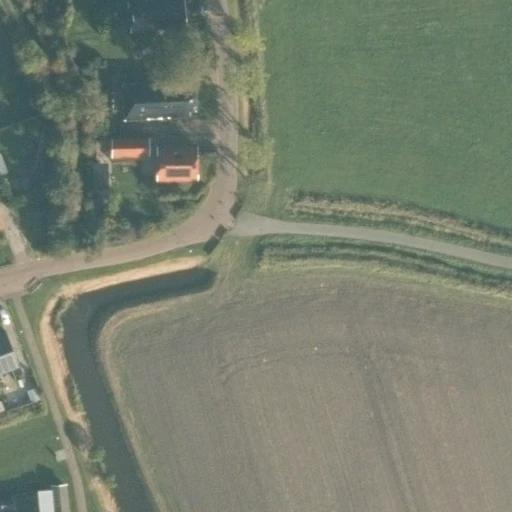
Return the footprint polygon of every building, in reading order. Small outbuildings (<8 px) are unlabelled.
[(183,0),(134,0),(126,1),(129,32),(186,27),(183,0)] [(158,85),(157,83),(122,85),(124,120),(188,116),(188,110),(194,110),(193,87),(170,88),(170,85),(158,85)] [(111,153),(111,157),(149,156),(148,137),(93,139),(94,154),(111,153)] [(196,180),(196,147),(156,147),(157,180),(196,180)] [(105,187),(108,159),(96,158),(94,186),(105,187)] [(5,332),(0,333),(0,369),(10,366),(15,380),(24,377),(18,361),(16,362),(5,332)] [(35,386),(23,390),(26,399),(38,396),(35,386)] [(52,486),(54,511),(66,511),(64,485),(52,486)] [(12,499),(0,499),(0,504),(0,509),(13,508),(12,499)]
